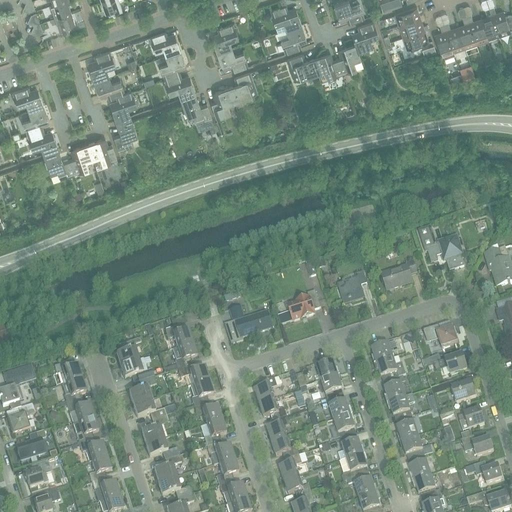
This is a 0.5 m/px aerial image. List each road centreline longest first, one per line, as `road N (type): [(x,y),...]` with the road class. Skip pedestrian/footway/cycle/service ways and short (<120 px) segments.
road 1 (secondary): [(0,266),(235,175),(429,129)]
road 2 (residential): [(342,334),(455,301),(511,457)]
road 3 (residential): [(399,511),(342,334)]
road 4 (residential): [(147,511),(99,362)]
road 5 (residential): [(268,511),(230,370)]
